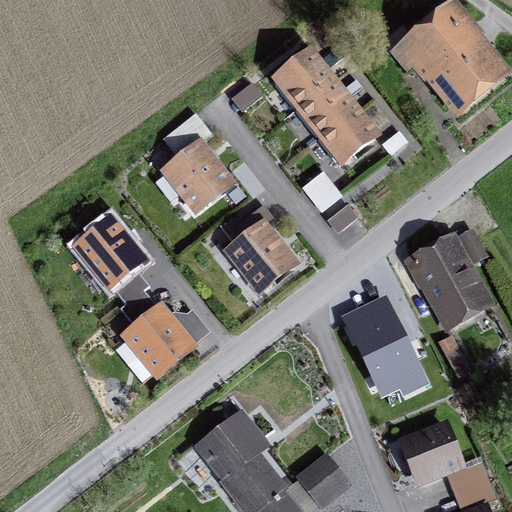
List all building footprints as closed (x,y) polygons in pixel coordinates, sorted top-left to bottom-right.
[(499,78),(449,16),(411,47),(461,109),(499,78)] [(378,139),(310,57),(273,87),(283,100),(304,125),(326,152),(341,170),(378,139)] [(204,144),(163,177),(199,222),(240,189),(204,144)] [(266,222),(225,255),(261,299),(302,267),(266,222)] [(118,223),(77,256),(113,301),(154,268),(118,223)] [(449,246),(405,270),(440,332),(483,308),(449,246)] [(385,302),(348,318),(381,393),(418,377),(385,302)] [(167,310),(126,343),(162,388),(203,355),(167,310)] [(263,439),(241,411),(204,439),(218,457),(207,465),(242,511),(258,511),(262,510),(263,511),(307,511),(255,444),(263,439)] [(444,431),(406,446),(421,483),(459,468),(444,431)] [(351,488),(328,458),(299,481),(322,511),(351,488)] [(493,499),(481,470),(453,481),(465,511),(493,499)]
